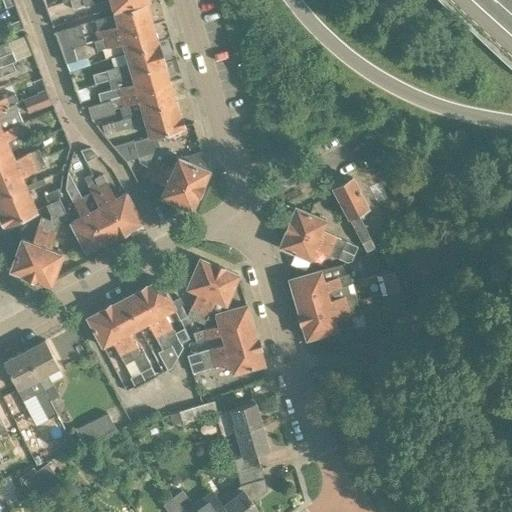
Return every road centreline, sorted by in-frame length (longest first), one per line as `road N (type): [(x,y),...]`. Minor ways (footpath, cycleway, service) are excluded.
road 1 (residential): [(341,498),(302,405),(247,211)]
road 2 (residential): [(12,329),(247,211)]
road 3 (motorway): [(289,0),(357,67),(400,91),(511,123)]
road 4 (residential): [(184,0),(247,211)]
road 5 (residential): [(247,211),(357,155)]
